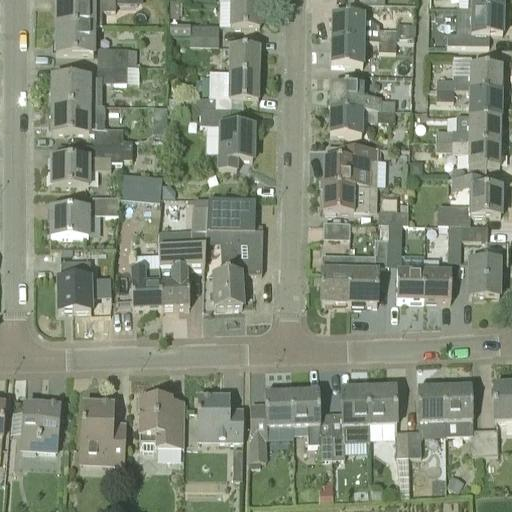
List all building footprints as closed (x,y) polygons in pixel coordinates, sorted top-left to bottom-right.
[(93,31),(93,32),(102,32),(102,17),(116,17),(116,9),(142,9),(142,0),(97,0),(98,3),(56,3),(56,31),(93,31)] [(355,0),(356,10),(384,10),(384,0),(355,0)] [(471,15),(501,15),(501,7),(503,7),(502,0),(471,0),(471,15)] [(230,33),(258,33),(259,7),(231,7),(230,33)] [(462,53),(488,53),(488,40),(502,40),(502,24),(501,24),(501,15),(471,15),(458,14),(457,41),(446,41),(446,52),(462,52),(462,53)] [(345,21),(331,21),(331,37),(332,37),(332,46),(362,46),(363,20),(345,20),(345,21)] [(93,60),(93,32),(93,31),(56,31),(56,59),(93,60)] [(190,42),(219,43),(219,32),(191,31),(190,42)] [(379,47),(396,47),(396,36),(379,36),(379,47)] [(218,53),(219,43),(190,42),(189,53),(218,53)] [(362,46),(332,46),(332,54),(331,54),(331,71),(344,71),(344,72),(362,72),(362,46)] [(396,58),(396,47),(379,47),(379,58),(396,58)] [(229,79),(257,80),(258,53),(230,53),(229,79)] [(127,56),(97,55),(97,72),(127,71),(127,56)] [(127,71),(137,71),(137,56),(127,56),(127,71)] [(52,83),(51,111),(89,111),(102,111),(102,88),(127,89),(127,71),(97,72),(97,83),(52,83)] [(469,97),(499,97),(500,89),(501,89),(501,72),(488,72),(488,71),(470,71),(469,82),(453,82),(453,86),(437,86),(436,96),(454,96),(469,97)] [(230,116),(231,105),(257,106),(257,80),(229,79),(209,79),(209,104),(189,104),(189,115),(200,115),(230,116)] [(362,90),(332,89),(330,116),(361,116),(378,117),(395,117),(395,107),(381,106),(381,104),(361,104),(362,90)] [(453,108),(454,96),(436,96),(436,107),(453,108)] [(469,97),(468,122),(500,123),(500,106),(499,106),(499,97),(469,97)] [(89,111),(51,111),(51,139),(94,140),(94,151),(94,152),(122,152),(122,146),(123,146),(123,135),(106,135),(106,134),(104,134),(104,112),(102,111),(89,111)] [(167,114),(151,114),(151,131),(166,131),(167,114)] [(218,176),(236,176),(236,165),(252,166),(252,132),(230,131),(230,116),(200,115),(200,132),(220,133),(220,164),(218,164),(218,176)] [(361,116),(330,116),(329,141),(343,141),(342,142),(361,142),(361,116)] [(394,128),(395,117),(378,117),(377,128),(394,128)] [(499,140),(500,123),(468,122),(468,137),(436,137),(436,147),(498,149),(498,140),(499,140)] [(88,192),(88,176),(111,176),(111,169),(123,169),(123,166),(132,166),(132,150),(123,150),(123,146),(122,146),(122,152),(94,152),(94,151),(83,151),(83,163),(51,163),(51,192),(88,192)] [(485,173),(499,174),(499,157),(498,157),(498,149),(436,147),(435,158),(452,158),(452,160),(467,160),(467,174),(485,174),(485,173)] [(377,192),(378,154),(327,153),(327,164),(323,164),(323,191),(377,192)] [(123,181),(121,205),(158,208),(161,184),(123,181)] [(451,197),(470,197),(469,212),(437,212),(437,231),(448,232),(461,232),(469,232),(469,222),(500,222),(500,194),(484,194),(484,184),(451,184),(451,197)] [(377,192),(323,191),(322,218),(376,219),(377,192)] [(118,222),(118,204),(92,203),(92,221),(118,222)] [(190,237),(206,237),(208,205),(194,205),(193,212),(192,212),(190,237)] [(213,280),(215,315),(241,314),(240,280),(261,280),(262,237),(254,237),(255,206),(208,205),(206,237),(234,237),(234,249),(221,249),(222,280),(213,280)] [(51,214),(50,243),(87,243),(88,214),(51,214)] [(388,231),(402,231),(407,231),(407,219),(379,217),(379,230),(388,231)] [(322,243),(350,244),(350,230),(323,229),(322,243)] [(387,246),(387,271),(401,271),(402,231),(388,231),(387,246)] [(460,269),(461,246),(461,232),(448,232),(448,269),(460,269)] [(488,232),(469,232),(461,232),(461,246),(487,247),(488,232)] [(387,272),(387,271),(387,246),(374,246),(374,263),(349,263),(348,310),(376,310),(377,276),(377,272),(387,272)] [(159,275),(160,314),(189,313),(188,287),(187,287),(186,274),(204,274),(205,250),(158,253),(159,274),(159,275)] [(348,310),(349,263),(322,262),(322,275),(321,275),(320,309),(348,310)] [(469,266),(468,303),(498,303),(499,267),(469,266)] [(89,267),(65,268),(65,284),(56,285),(56,286),(58,286),(58,317),(57,317),(57,318),(90,317),(89,267)] [(132,316),(160,314),(159,275),(144,275),(144,274),(132,275),(132,289),(131,289),(132,316)] [(423,308),(423,277),(399,276),(396,276),(396,307),(423,308)] [(450,278),(424,277),(423,277),(423,308),(450,308),(450,278)] [(511,426),(511,390),(493,391),(494,427),(511,426)] [(445,429),(446,442),(471,442),(472,462),(484,461),(483,435),(472,436),(471,392),(469,392),(469,393),(444,393),(445,429)] [(445,429),(444,393),(419,394),(418,393),(417,393),(418,429),(445,429)] [(368,431),(369,431),(396,430),(395,394),(367,395),(368,431)] [(331,440),(330,440),(331,465),(345,465),(344,449),(370,448),(369,431),(368,431),(367,395),(340,396),(341,420),(330,420),(331,440)] [(331,465),(330,440),(320,440),(320,432),(319,432),(318,396),(316,396),(316,397),(291,398),(292,433),(308,433),(308,451),(319,451),(319,466),(331,465)] [(249,442),(250,468),(267,468),(266,446),(267,446),(267,434),(292,433),(291,398),(266,399),(266,398),(264,398),(264,413),(249,413),(250,442),(249,442)] [(196,448),(242,448),(243,416),(229,416),(229,407),(220,406),(220,402),(197,402),(196,448)] [(183,455),(184,437),(184,409),(170,409),(170,405),(139,405),(139,448),(155,448),(155,454),(183,455)] [(124,472),(124,455),(125,429),(112,429),(112,410),(82,409),(80,470),(124,472)] [(55,458),(58,419),(48,418),(49,412),(24,410),(21,455),(55,458)] [(497,435),(483,435),(484,461),(498,461),(497,435)] [(407,438),(408,463),(421,463),(420,437),(407,438)] [(396,463),(408,463),(407,438),(395,438),(396,463)] [(232,486),(242,486),(242,454),(232,454),(232,486)] [(383,494),(374,494),(375,505),(384,504),(383,494)]
